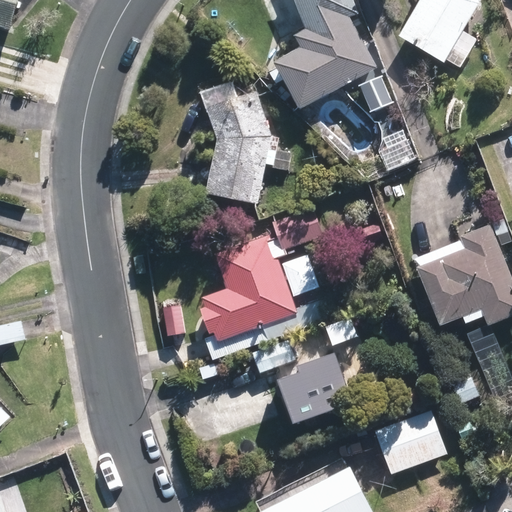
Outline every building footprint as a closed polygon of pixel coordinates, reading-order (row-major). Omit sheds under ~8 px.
[(16,0),(0,0),(0,23),(9,26),(16,0)] [(309,0),(315,13),(346,0),(309,0)] [(479,0),(425,0),(407,31),(448,55),(479,0)] [(376,68),(346,13),(301,37),(307,47),(279,62),(303,107),(376,68)] [(257,92),(211,108),(221,140),(211,192),(259,202),(272,136),(257,92)] [(414,138),(383,152),(392,173),(424,159),(414,138)] [(315,210),(278,224),(286,247),(324,233),(315,210)] [(378,224),(366,228),(370,241),(383,237),(378,224)] [(469,250),(424,266),(443,321),(487,306),(492,320),(511,313),(511,284),(492,229),(465,238),(469,250)] [(299,311),(272,237),(219,256),(232,289),(207,298),(209,302),(203,304),(213,332),(217,330),(220,340),(299,311)] [(310,254),(288,262),(299,293),(320,285),(310,254)] [(22,326),(0,330),(0,345),(25,341),(22,326)] [(288,340),(256,353),(263,371),(296,358),(288,340)] [(335,358),(280,377),(296,421),(351,402),(335,358)] [(475,370),(454,380),(466,405),(487,395),(475,370)] [(0,425),(9,418),(0,408),(0,425)] [(429,416),(382,434),(396,470),(444,452),(429,416)] [(373,511),(351,466),(262,510),(262,511),(373,511)]
